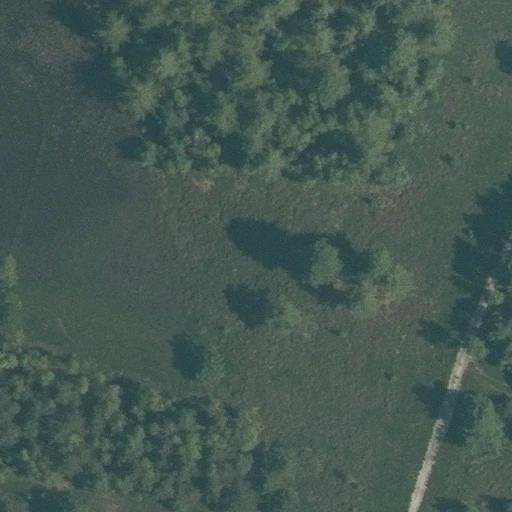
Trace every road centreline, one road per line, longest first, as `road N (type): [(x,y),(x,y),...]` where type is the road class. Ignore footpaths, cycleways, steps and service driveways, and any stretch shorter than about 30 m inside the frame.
road 1 (track): [(415,511),(511,223)]
road 2 (unknown): [(511,293),(437,511)]
